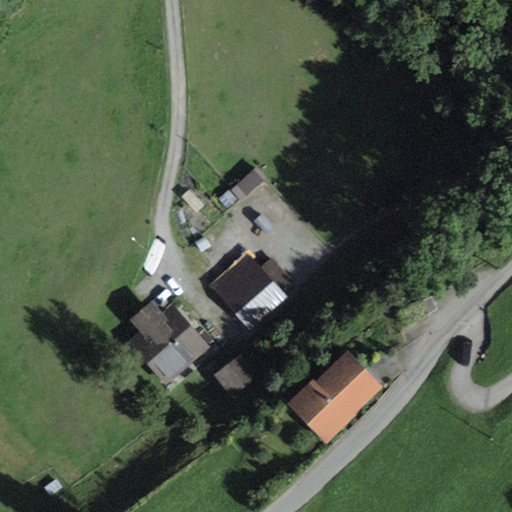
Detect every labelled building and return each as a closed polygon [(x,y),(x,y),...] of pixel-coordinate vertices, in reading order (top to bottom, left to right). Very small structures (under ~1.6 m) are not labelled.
[(252,263),(222,289),(248,319),(291,281),(275,264),(263,275),(252,263)] [(438,309),(431,296),(400,312),(406,325),(438,309)] [(158,354),(173,370),(201,346),(172,312),(138,341),(154,358),(158,354)] [(349,357),(316,389),(312,385),(296,400),(327,432),(376,385),(349,357)] [(240,364),(221,378),(230,391),(249,377),(240,364)]
